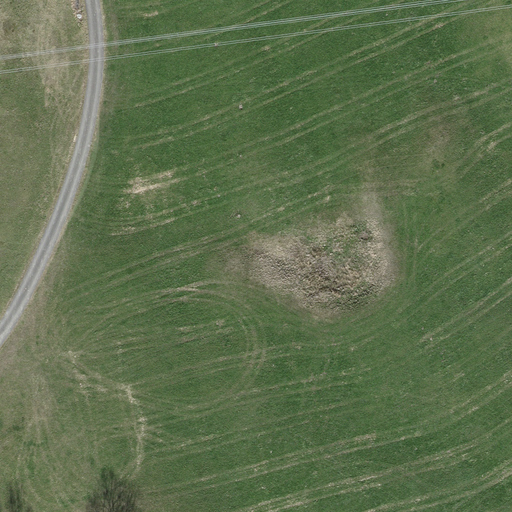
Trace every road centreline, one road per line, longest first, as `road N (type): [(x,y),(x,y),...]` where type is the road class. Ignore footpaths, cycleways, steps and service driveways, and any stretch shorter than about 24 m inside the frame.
road 1 (unclassified): [(0,332),(64,189),(97,67),(83,0)]
road 2 (track): [(111,511),(34,375),(0,339)]
